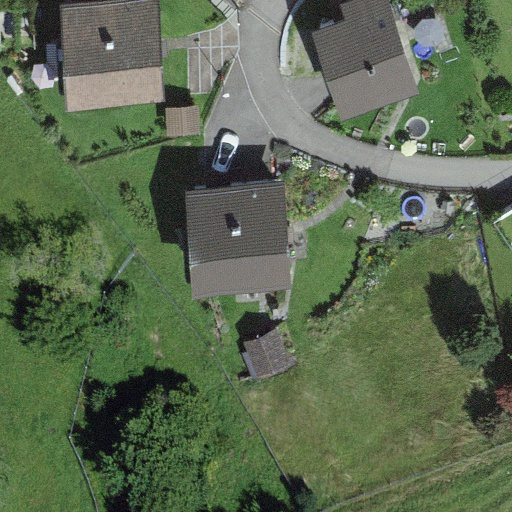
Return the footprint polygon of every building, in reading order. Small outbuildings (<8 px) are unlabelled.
[(158,0),(101,0),(70,2),(77,99),(165,93),(158,0)] [(398,4),(315,31),(343,113),(426,86),(398,4)] [(284,184),(183,191),(191,291),(291,284),(284,184)] [(511,213),(498,221),(511,243),(511,213)] [(277,332),(247,344),(261,378),(291,365),(277,332)]
